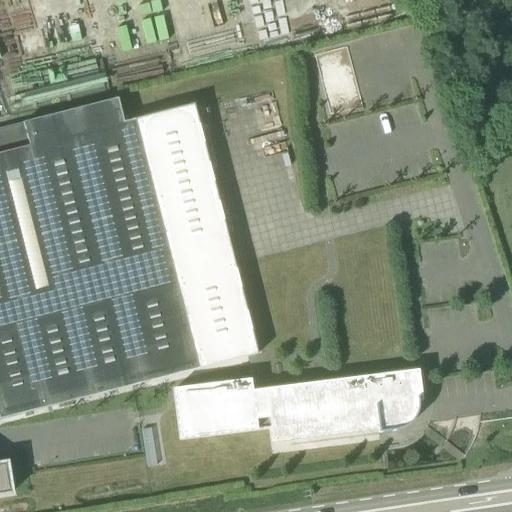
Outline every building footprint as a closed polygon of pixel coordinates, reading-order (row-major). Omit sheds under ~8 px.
[(117,99),(0,128),(0,419),(198,369),(257,354),(193,104),(135,119),(123,122),(117,99)] [(301,301),(308,349),(317,348),(310,300),(301,301)] [(418,403),(418,401),(422,401),(418,370),(250,391),(249,378),(172,388),(178,439),(255,429),(270,428),(272,442),(377,429),(378,433),(395,431),(398,431),(401,430),(403,429),(406,427),(408,426),(411,424),(412,422),(414,419),(416,417),(417,414),(418,411),(418,408),(418,405),(418,403)] [(149,465),(163,463),(157,428),(143,430),(149,465)] [(11,491),(0,492),(0,483),(6,478),(3,470),(0,468),(0,494),(11,493),(11,491)]
